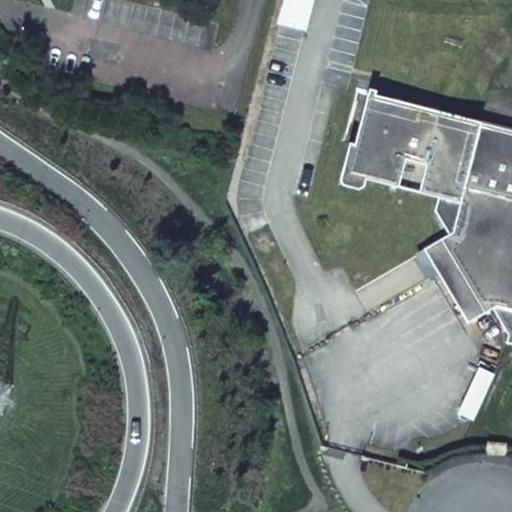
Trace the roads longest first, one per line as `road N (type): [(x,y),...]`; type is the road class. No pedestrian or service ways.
road 1 (unknown): [(397,511),(360,485),(350,460),(334,303),(297,216),(287,159),(320,0)]
road 2 (tertiary): [(174,511),(166,353),(152,293),(103,209),(0,133)]
road 3 (tertiary): [(0,219),(20,226),(70,271),(110,326),(132,454),(114,511)]
road 4 (unknown): [(234,0),(183,38),(68,36),(0,17)]
